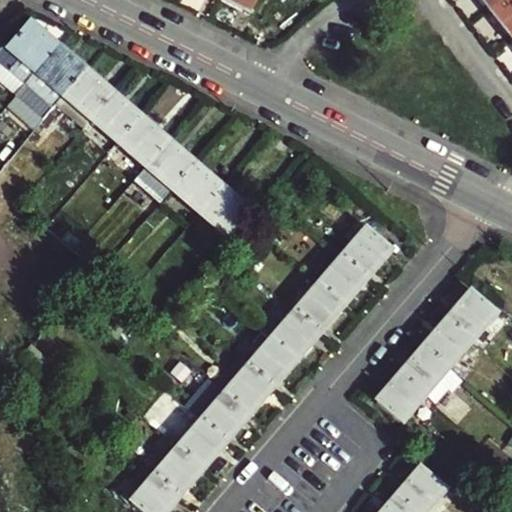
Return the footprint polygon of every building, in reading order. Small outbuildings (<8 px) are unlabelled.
[(257,0),(217,0),(217,1),(249,17),(257,0)] [(477,0),(488,13),(504,0),(477,0)] [(511,0),(504,0),(488,13),(509,40),(511,37),(511,0)] [(0,65),(23,85),(54,49),(27,26),(6,51),(2,47),(0,49),(0,65)] [(81,73),(54,49),(23,85),(51,109),(61,97),(81,73)] [(110,97),(81,73),(61,97),(89,122),(110,97)] [(89,122),(116,144),(137,120),(110,97),(89,122)] [(137,120),(116,144),(143,167),(163,143),(137,120)] [(143,167),(170,190),(190,166),(163,143),(143,167)] [(217,189),(190,166),(170,190),(197,213),(217,189)] [(142,173),(136,180),(160,202),(167,195),(142,173)] [(246,214),(217,189),(197,213),(225,238),(246,214)] [(364,232),(340,260),(363,280),(387,251),(364,232)] [(180,253),(170,245),(160,257),(170,265),(180,253)] [(363,280),(340,260),(316,287),(339,307),(363,280)] [(317,333),(339,307),(316,287),(294,313),(317,333)] [(470,294),(448,319),(470,339),(492,314),(470,294)] [(294,313),(270,341),(293,360),(317,333),(294,313)] [(448,319),(425,346),(447,366),(470,339),(448,319)] [(258,331),(235,359),(246,368),(270,341),(258,331)] [(270,388),(293,360),(270,341),(246,368),(270,388)] [(425,346),(402,372),(424,392),(447,366),(425,346)] [(61,375),(37,355),(27,367),(50,388),(61,375)] [(246,415),(270,388),(246,368),(223,395),(246,415)] [(212,371),(205,380),(215,388),(223,379),(212,371)] [(400,419),(424,392),(402,372),(377,399),(400,419)] [(223,395),(199,423),(223,442),(246,415),(223,395)] [(176,449),(199,469),(223,442),(199,423),(176,449)] [(176,496),(199,469),(176,449),(153,476),(176,496)] [(395,498),(410,511),(423,511),(442,491),(419,471),(395,498)] [(139,511),(162,511),(176,496),(153,476),(130,503),(139,511)] [(410,511),(395,498),(382,511),(410,511)]
